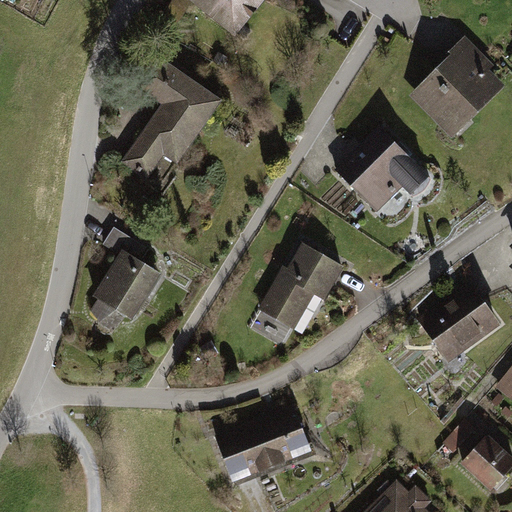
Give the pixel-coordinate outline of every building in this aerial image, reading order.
[(166,0),(162,8),(176,18),(187,0),(189,0),(233,35),(261,0),(166,0)] [(463,41),(414,93),(456,133),(505,81),(463,41)] [(162,104),(119,162),(143,180),(161,156),(173,165),(219,103),(159,58),(138,86),(162,104)] [(378,127),(334,169),(377,215),(405,189),(414,199),(431,183),(378,127)] [(97,303),(92,312),(103,325),(118,314),(132,323),(160,278),(137,263),(145,248),(114,229),(103,247),(121,257),(94,301),(97,303)] [(283,265),(259,308),(294,328),(315,294),(326,300),(345,267),(303,243),(289,268),(283,265)] [(470,283),(417,320),(447,363),(500,326),(470,283)] [(511,376),(500,391),(511,401),(511,376)] [(294,405),(215,436),(234,483),(313,452),(294,405)] [(511,460),(485,434),(459,461),(489,490),(511,466),(511,460)] [(425,511),(395,482),(364,511),(425,511)]
